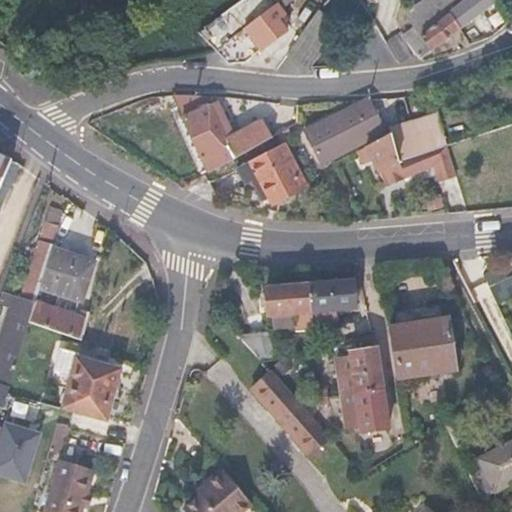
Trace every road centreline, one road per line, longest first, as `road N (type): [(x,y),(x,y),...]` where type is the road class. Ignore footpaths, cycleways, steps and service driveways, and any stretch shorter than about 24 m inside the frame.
road 1 (residential): [(511,37),(450,72),(406,82),(312,90),(166,77),(84,101),(42,136)]
road 2 (primary): [(511,231),(310,246),(197,229)]
road 3 (residential): [(197,229),(175,358),(121,511)]
road 4 (primary): [(197,229),(42,136)]
